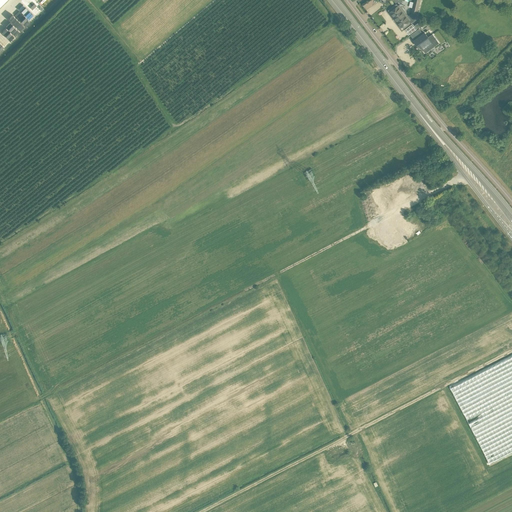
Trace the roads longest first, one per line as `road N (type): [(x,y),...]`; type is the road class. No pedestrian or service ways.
road 1 (track): [(511,350),(199,511)]
road 2 (unclassified): [(511,203),(347,0)]
road 3 (primary): [(436,134),(331,0)]
road 4 (primary): [(436,134),(511,237)]
